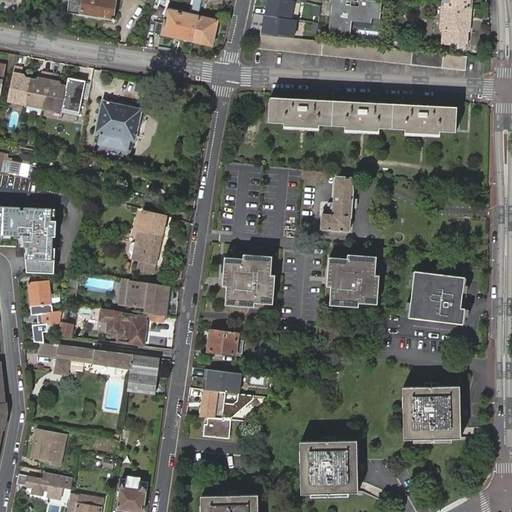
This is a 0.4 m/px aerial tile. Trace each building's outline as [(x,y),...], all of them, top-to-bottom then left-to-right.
[(70,0),(68,12),(113,21),(116,0),(70,0)] [(266,0),(261,36),(295,39),(298,21),(292,20),(295,2),(307,4),(307,0),(266,0)] [(382,2),(359,0),(358,6),(351,5),(352,0),(351,0),(331,0),(328,33),(349,35),(351,21),(370,23),(370,19),(380,20),(382,2)] [(311,4),(310,15),(318,16),(318,5),(311,4)] [(470,31),(472,8),(442,5),(440,28),(442,28),(441,43),(451,44),(452,42),(458,43),(458,48),(466,49),(467,44),(468,44),(469,32),(470,31)] [(178,38),(193,42),(198,16),(168,9),(166,18),(164,19),(163,27),(164,28),(163,31),(179,35),(178,38)] [(198,16),(193,42),(212,46),(217,20),(198,16)] [(261,36),(256,35),(255,49),(466,71),(467,57),(295,39),(261,36)] [(24,68),(13,67),(8,98),(63,109),(63,107),(66,85),(58,84),(59,76),(43,72),(41,81),(23,77),(24,68)] [(85,78),(68,75),(66,85),(63,107),(79,110),(85,78)] [(458,107),(271,96),(269,121),(285,122),(285,125),(320,127),(320,124),(345,125),(346,129),(380,131),(380,127),(406,129),(406,132),(441,134),(441,131),(457,132),(458,107)] [(129,141),(135,142),(142,108),(102,100),(95,134),(101,135),(102,135),(101,142),(102,144),(125,149),(127,147),(129,140),(129,141)] [(102,135),(101,135),(99,144),(127,150),(129,141),(129,140),(127,147),(125,149),(102,144),(101,142),(102,135)] [(328,172),(305,169),(304,178),(327,181),(328,172)] [(86,182),(99,186),(101,179),(88,176),(86,182)] [(350,218),(353,190),(352,190),(354,178),(346,177),(336,176),(332,215),(331,215),(330,210),(324,209),(322,229),(347,232),(349,217),(350,218)] [(0,238),(2,239),(2,235),(19,236),(19,232),(23,232),(23,235),(26,259),(53,261),(54,222),(52,221),(52,208),(16,207),(16,219),(12,219),(12,207),(0,206),(0,238)] [(149,211),(140,244),(136,243),(133,246),(131,252),(134,255),(137,256),(136,261),(143,263),(141,271),(156,275),(158,267),(159,267),(172,218),(149,211)] [(226,257),(224,279),(234,280),(233,287),(227,286),(226,305),(253,307),(254,302),(272,304),(274,275),(271,275),(272,259),(244,257),(244,259),(226,257)] [(332,279),(333,257),(330,257),(327,286),(332,286),(337,287),(338,279),(332,279)] [(348,258),(333,257),(332,279),(338,279),(337,287),(332,286),(330,305),(360,307),(360,302),(378,304),(379,274),(376,274),(377,259),(348,257),(348,258)] [(26,259),(27,272),(52,275),(53,261),(26,259)] [(465,277),(414,270),(409,317),(463,324),(465,308),(461,307),(463,292),(465,277)] [(77,287),(79,272),(72,271),(69,286),(77,287)] [(128,307),(132,280),(128,280),(124,279),(121,306),(128,307)] [(234,280),(224,279),(223,286),(227,286),(233,287),(234,280)] [(33,326),(34,342),(38,342),(44,343),(43,334),(49,334),(48,324),(59,323),(61,312),(53,313),(52,307),(50,304),(48,280),(28,282),(31,308),(34,307),(35,317),(38,317),(38,325),(33,326)] [(168,306),(163,305),(166,285),(132,280),(128,307),(145,309),(145,314),(147,314),(165,317),(167,317),(168,306)] [(172,302),(172,301),(173,300),(173,299),(173,298),(173,297),(173,296),(174,294),(174,293),(173,292),(173,291),(173,290),(173,289),(172,288),(172,287),(171,286),(166,285),(163,305),(168,306),(169,306),(171,304),(171,303),(172,302)] [(74,305),(75,298),(66,296),(64,304),(74,305)] [(116,343),(144,347),(148,320),(146,320),(147,317),(109,312),(107,331),(113,332),(113,333),(118,333),(116,343)] [(63,325),(61,336),(72,337),(73,326),(63,325)] [(341,339),(342,328),(320,326),(318,336),(341,339)] [(236,339),(237,332),(211,329),(209,350),(235,353),(235,354),(242,355),(243,341),(236,339)] [(58,345),(44,343),(38,342),(37,350),(57,353),(58,345)] [(471,354),(472,344),(466,344),(462,343),(461,353),(471,354)] [(134,355),(58,345),(57,353),(55,373),(69,375),(71,360),(132,368),(134,355)] [(155,395),(159,358),(134,355),(132,368),(129,390),(155,395)] [(243,373),(208,369),(206,390),(219,391),(241,393),(243,373)] [(459,385),(402,387),(404,438),(461,437),(459,385)] [(206,390),(203,389),(201,417),(208,418),(216,419),(219,391),(206,390)] [(229,439),(231,420),(216,419),(208,418),(207,425),(203,424),(202,437),(229,439)] [(45,426),(38,425),(32,455),(52,459),(52,462),(61,464),(65,443),(52,441),(53,433),(44,431),(45,426)] [(52,441),(65,443),(67,436),(53,433),(52,441)] [(301,493),(358,492),(356,440),(300,441),(301,493)] [(105,458),(104,466),(115,467),(116,459),(105,458)] [(71,488),(73,478),(45,472),(44,479),(19,474),(17,483),(34,487),(33,492),(42,494),(43,489),(49,490),(49,495),(60,497),(62,486),(71,488)] [(123,479),(118,509),(134,511),(144,511),(149,483),(142,482),(142,479),(129,477),(128,480),(123,479)] [(66,511),(99,511),(101,502),(102,496),(80,493),(80,495),(70,493),(66,511)] [(258,511),(258,494),(200,496),(200,511),(258,511)]
